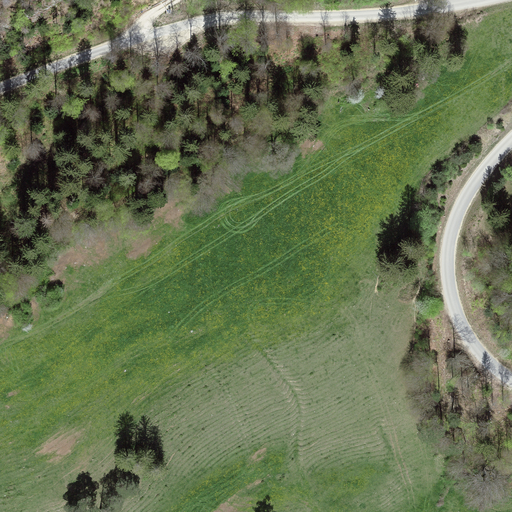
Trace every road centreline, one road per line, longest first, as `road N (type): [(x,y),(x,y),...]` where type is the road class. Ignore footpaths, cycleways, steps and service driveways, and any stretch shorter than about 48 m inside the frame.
road 1 (unclassified): [(479,0),(355,17),(210,22),(115,45),(0,87)]
road 2 (unclassified): [(511,381),(469,341),(447,271),(459,209),(511,139)]
